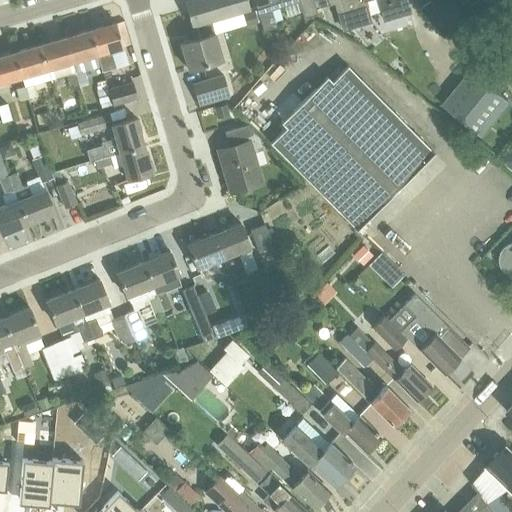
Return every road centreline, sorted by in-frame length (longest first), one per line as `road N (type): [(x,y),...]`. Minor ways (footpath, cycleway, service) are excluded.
road 1 (residential): [(0,276),(195,194),(136,0)]
road 2 (tertiary): [(381,511),(511,368)]
